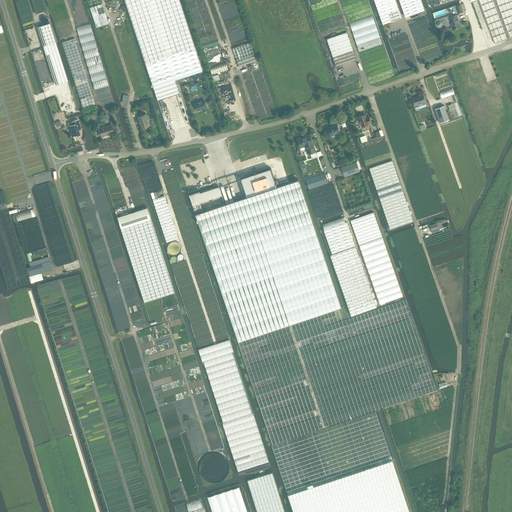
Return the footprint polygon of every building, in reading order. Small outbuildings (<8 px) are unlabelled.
[(31,0),(36,14),(47,10),(43,0),(31,0)] [(124,0),(152,83),(201,67),(179,0),(124,0)] [(394,0),(373,0),(382,24),(401,18),(394,0)] [(398,0),(404,17),(423,10),(419,0),(398,0)] [(102,4),(90,8),(96,28),(108,24),(102,4)] [(442,24),(449,22),(452,29),(454,28),(455,29),(457,28),(458,27),(459,27),(457,20),(458,19),(456,15),(450,17),(449,16),(434,20),(436,26),(439,27),(441,26),(442,24)] [(50,23),(37,27),(43,46),(56,42),(50,23)] [(335,66),(345,63),(355,59),(346,32),(326,39),(335,66)] [(61,42),(83,108),(95,104),(74,38),(61,42)] [(56,42),(43,46),(55,84),(68,81),(56,42)] [(249,43),(232,49),(239,67),(256,61),(249,43)] [(226,63),(210,68),(212,75),(228,70),(226,63)] [(201,67),(152,83),(153,87),(202,71),(201,67)] [(411,98),(413,105),(424,102),(422,94),(411,98)] [(171,99),(162,102),(169,125),(178,122),(171,99)] [(194,103),(196,111),(206,107),(204,100),(194,103)] [(444,105),(434,109),(439,123),(449,119),(452,118),(449,111),(446,112),(444,105)] [(142,127),(149,125),(148,122),(149,121),(146,114),(138,117),(142,127)] [(366,117),(365,114),(358,117),(359,120),(358,121),(359,124),(360,123),(362,127),(368,124),(368,123),(371,122),(369,116),(366,117)] [(76,135),(80,134),(77,126),(80,126),(78,120),(72,122),(73,125),(69,126),(72,136),(76,135)] [(110,125),(106,126),(98,128),(101,136),(113,132),(112,128),(115,127),(113,120),(109,121),(110,125)] [(326,128),(329,135),(331,139),(336,137),(334,133),(339,132),(336,124),(326,128)] [(313,146),(312,143),(313,143),(309,134),(296,139),(299,148),(304,146),(305,149),(307,149),(308,153),(315,150),(313,146)] [(369,168),(381,204),(390,229),(413,221),(404,196),(392,159),(369,168)] [(356,162),(341,167),(344,177),(359,171),(356,162)] [(305,179),(308,189),(328,182),(324,173),(305,179)] [(238,342),(286,325),(341,307),(298,179),(195,214),(238,342)] [(152,199),(161,196),(159,191),(153,193),(153,192),(150,193),(152,199)] [(152,200),(159,221),(166,242),(178,239),(164,196),(152,200)] [(199,202),(192,205),(195,214),(202,211),(199,202)] [(147,207),(117,217),(121,228),(151,219),(147,207)] [(16,223),(35,217),(33,208),(13,214),(16,223)] [(373,212),(350,220),(359,244),(382,236),(373,212)] [(151,219),(121,228),(144,302),(174,292),(151,219)] [(376,307),(354,246),(346,222),(323,230),(331,254),(330,255),(351,316),(376,307)] [(30,267),(27,268),(29,275),(31,281),(34,280),(33,277),(39,275),(39,272),(41,272),(52,268),(50,261),(49,257),(29,263),(30,267)] [(337,478),(288,494),(293,511),(409,511),(392,460),(344,476),(337,478)] [(284,511),(272,472),(257,477),(248,480),(257,511),(284,511)]
